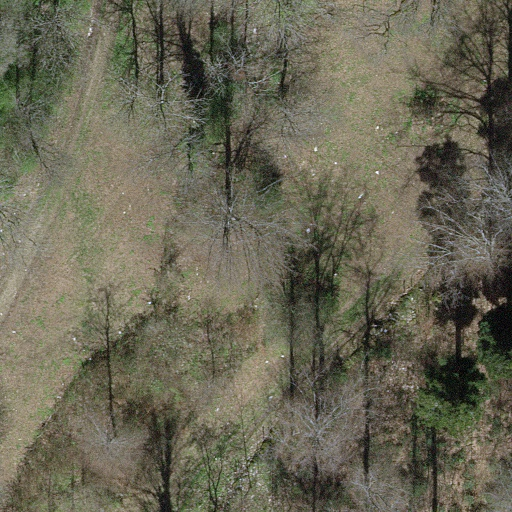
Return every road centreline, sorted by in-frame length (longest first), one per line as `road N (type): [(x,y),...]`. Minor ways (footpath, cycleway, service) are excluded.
road 1 (track): [(170,511),(276,396),(511,89)]
road 2 (track): [(105,0),(73,138),(0,296)]
